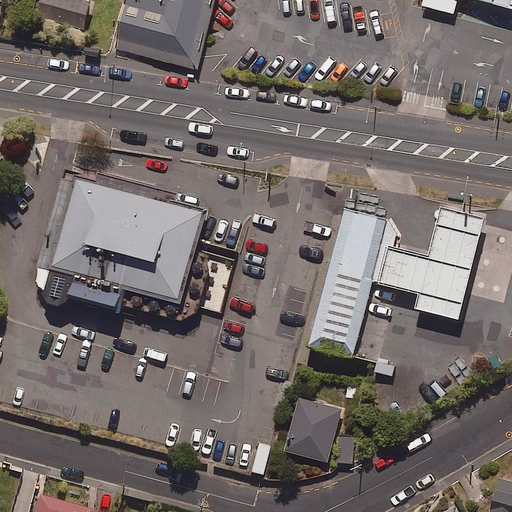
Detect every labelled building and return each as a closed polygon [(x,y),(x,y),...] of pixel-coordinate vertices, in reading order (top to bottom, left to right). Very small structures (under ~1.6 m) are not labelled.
[(90,0),(37,0),(36,9),(85,21),(90,0)] [(125,0),(120,22),(206,44),(218,0),(125,0)] [(71,182),(61,179),(36,267),(35,282),(38,286),(42,290),(41,294),(47,304),(58,307),(67,302),(68,300),(119,314),(126,291),(179,304),(207,209),(174,201),(177,194),(97,172),(95,181),(73,175),(71,182)] [(431,250),(396,241),(392,240),(391,245),(387,244),(378,278),(422,288),(418,303),(462,314),(487,213),(444,202),(431,250)] [(392,240),(396,241),(398,232),(387,214),(346,205),(312,340),(355,353),(374,280),(378,278),(387,244),(391,245),(392,240)] [(343,408),(301,396),(286,448),(328,460),(343,408)] [(359,436),(344,431),(336,458),(351,462),(359,436)] [(20,472),(1,466),(0,467),(0,491),(12,495),(20,472)] [(511,511),(511,476),(502,473),(491,511),(511,511)] [(91,511),(93,509),(39,493),(33,511),(91,511)] [(460,511),(455,503),(441,511),(460,511)]
